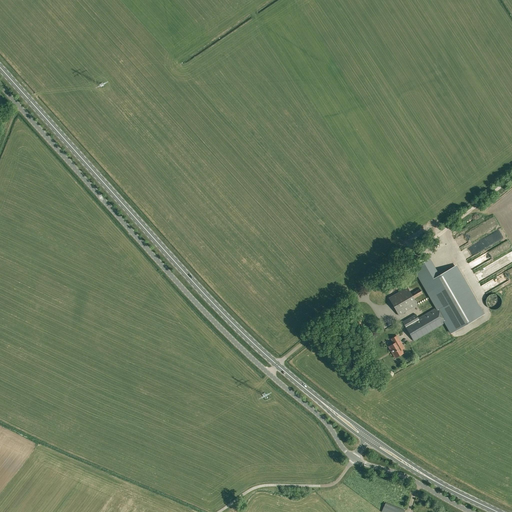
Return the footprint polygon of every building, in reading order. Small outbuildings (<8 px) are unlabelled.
[(443,307),(438,310),(437,307),(418,319),(416,315),(402,322),(413,342),(446,323),(440,313),(445,311),(455,328),(477,315),(451,269),(434,279),(425,262),(413,268),(423,285),(429,282),(443,307)] [(420,288),(410,293),(407,287),(389,297),(400,317),(418,306),(414,299),(423,294),(420,288)] [(360,316),(354,318),(359,331),(364,329),(360,316)] [(401,349),(404,348),(397,336),(391,339),(394,344),(389,347),(395,358),(403,353),(401,349)] [(385,502),(384,507),(382,511),(404,511),(405,510),(385,502)]
